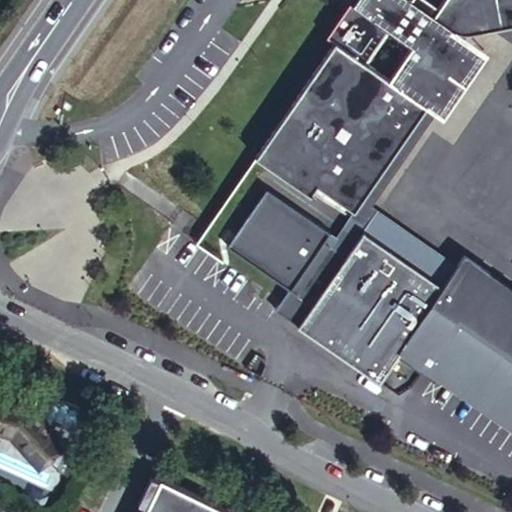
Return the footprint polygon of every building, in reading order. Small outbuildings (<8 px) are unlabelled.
[(257,156),(312,193),(319,183),(356,209),(429,103),(452,70),(436,59),(457,29),(460,29),(466,31),(469,31),(511,22),(511,0),(365,0),(361,6),(352,0),(328,35),(336,41),(257,156)] [(436,59),(452,70),(429,103),(356,209),(331,246),(346,256),(363,231),(371,220),(366,216),(439,110),(443,113),(486,49),(457,29),(436,59)] [(346,256),(331,246),(325,241),(331,232),(267,188),(227,246),(289,289),(276,309),(380,381),(397,356),(401,351),(425,367),(439,377),(511,427),(511,288),(464,255),(443,286),(363,231),(346,256)] [(401,351),(397,356),(435,383),(439,377),(401,351)] [(53,393),(42,411),(71,430),(82,412),(53,393)] [(46,472),(69,453),(58,441),(62,438),(44,419),(42,422),(4,400),(0,399),(0,435),(19,445),(46,472)] [(151,504),(164,477),(156,473),(143,500),(151,504)] [(231,508),(165,475),(164,477),(151,504),(146,511),(246,511),(232,505),(231,508)]
